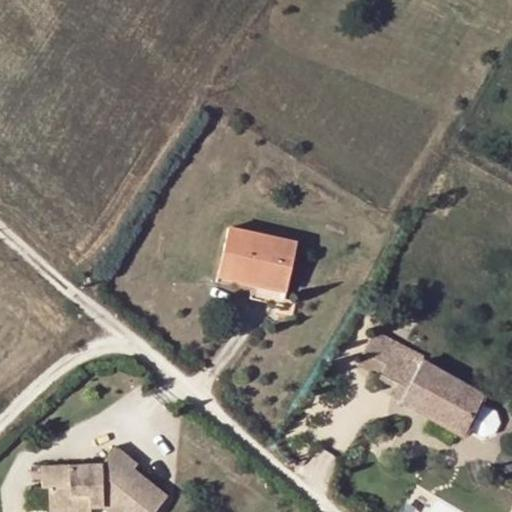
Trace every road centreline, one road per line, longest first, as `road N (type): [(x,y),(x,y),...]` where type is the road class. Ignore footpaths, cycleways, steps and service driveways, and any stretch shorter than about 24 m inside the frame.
road 1 (track): [(331,511),(0,231)]
road 2 (track): [(0,422),(59,364),(138,344)]
